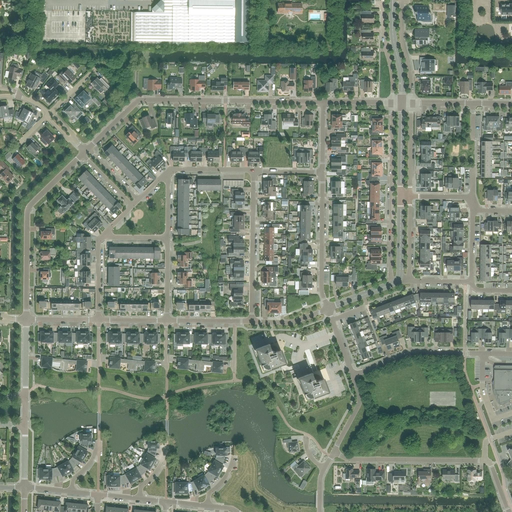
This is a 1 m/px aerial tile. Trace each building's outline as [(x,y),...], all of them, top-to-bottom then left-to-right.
[(247,43),(247,0),(163,0),(164,1),(162,1),(157,5),(152,10),(152,13),(136,12),(136,41),(172,42),(234,43),(234,42),(235,42),(235,43),(247,43)] [(301,14),(301,4),(278,3),(278,13),(301,14)] [(511,14),(511,3),(510,4),(510,5),(501,5),(501,7),(500,7),(500,12),(501,12),(501,15),(511,14)] [(430,12),(429,12),(429,6),(415,6),(415,13),(415,14),(416,14),(416,15),(417,15),(417,21),(424,21),(424,22),(431,22),(431,20),(432,20),(433,20),(433,16),(432,16),(431,16),(431,13),(430,12)] [(362,23),(374,23),(374,15),(371,15),(371,12),(361,12),(361,15),(362,15),(362,23)] [(371,34),(371,30),(361,30),(361,34),(363,34),(363,41),(374,41),(374,34),(371,34)] [(429,30),(415,30),(415,40),(413,40),(413,44),(428,45),(428,38),(429,38),(429,30)] [(269,35),(257,35),(256,45),(269,46),(269,35)] [(371,53),(371,49),(361,49),(361,53),(363,53),(363,60),(373,60),(374,53),(371,53)] [(435,71),(435,64),(436,64),(436,60),(430,60),(430,58),(420,58),(420,66),(422,66),(422,71),(420,71),(420,74),(432,74),(432,71),(435,71)] [(18,69),(17,69),(18,65),(11,64),(10,67),(8,78),(15,80),(16,76),(21,77),(22,71),(17,70),(18,69)] [(62,72),(57,76),(64,83),(66,81),(69,84),(75,78),(67,70),(64,74),(62,72)] [(39,81),(43,83),(48,76),(43,73),(39,78),(31,74),(27,82),(28,82),(26,86),(33,89),(35,86),(36,87),(39,81)] [(358,87),(358,74),(353,74),(353,77),(349,77),(349,82),(343,82),(343,92),(350,92),(350,91),(354,91),(354,87),(358,87)] [(272,83),(272,76),(266,76),(265,81),(260,81),(258,84),(258,91),(268,91),(268,83),(272,83)] [(303,81),(303,92),(311,92),(311,88),(311,86),(315,87),(315,77),(310,77),(310,81),(303,81)] [(96,78),(92,83),(96,87),(94,88),(97,91),(101,88),(105,92),(110,87),(101,78),(99,80),(96,78)] [(167,89),(167,90),(170,90),(170,89),(174,89),(174,87),(177,87),(177,88),(181,88),(181,79),(177,79),(177,78),(170,78),(170,84),(167,84),(167,89)] [(223,85),(226,85),(227,78),(221,78),(221,83),(212,83),(212,91),(216,91),(216,90),(223,90),(223,85)] [(50,89),(42,96),(49,103),(54,98),(55,98),(59,94),(54,89),(58,85),(52,79),(46,85),(50,89)] [(336,90),(336,85),(336,79),(330,79),(330,83),(326,83),(326,92),(333,92),(333,90),(336,90)] [(143,89),(147,89),(147,90),(157,90),(157,89),(161,89),(161,81),(157,81),(157,80),(147,80),(147,83),(143,83),(143,89)] [(190,91),(198,91),(198,88),(205,88),(205,81),(199,81),(199,80),(190,80),(190,85),(190,91)] [(364,93),(372,93),(372,82),(365,82),(365,80),(361,80),(361,90),(364,90),(364,93)] [(468,82),(459,82),(459,86),(461,87),(461,94),(468,94),(468,91),(472,91),(472,80),(468,80),(468,82)] [(242,89),(248,89),(248,81),(234,81),(234,89),(237,89),(237,91),(242,91),(242,89)] [(430,93),(431,81),(420,81),(420,89),(422,89),(422,93),(430,93)] [(288,90),(294,90),(294,83),(288,83),(288,82),(281,82),(281,87),(282,87),(282,92),(288,92),(288,90)] [(511,89),(511,82),(506,82),(506,87),(499,86),(499,94),(511,94),(511,89)] [(486,83),(479,83),(479,93),(480,93),(481,94),(481,95),(482,95),(483,95),(483,94),(484,93),(486,93),(486,90),(493,90),(493,84),(486,84),(486,83)] [(83,91),(74,100),(82,108),(84,105),(84,104),(85,103),(86,104),(87,104),(89,102),(89,101),(88,100),(90,98),(83,91)] [(1,107),(3,119),(12,118),(13,111),(8,112),(7,106),(1,107)] [(66,108),(62,111),(66,115),(67,114),(70,117),(73,114),(75,117),(81,112),(77,108),(74,110),(70,106),(67,109),(66,108)] [(23,122),(29,111),(24,109),(21,114),(16,112),(15,118),(23,122)] [(29,111),(23,122),(31,126),(36,122),(31,119),(34,114),(29,111)] [(166,119),(166,124),(167,124),(171,124),(171,127),(177,127),(178,118),(174,118),(174,114),(167,114),(167,119),(166,119)] [(193,119),(193,114),(185,114),(185,119),(186,119),(186,124),(190,124),(190,128),(196,128),(197,119),(193,119)] [(203,114),(202,123),(207,123),(207,127),(213,127),(213,123),(215,123),(219,123),(219,115),(215,115),(211,115),(211,114),(203,114)] [(231,118),(231,121),(232,121),(232,124),(242,124),(242,126),(249,126),(249,119),(245,119),(245,114),(240,114),(237,114),(232,114),(232,117),(231,117),(231,118)] [(272,121),(272,115),(264,115),(264,117),(261,117),(261,125),(269,125),(269,130),(275,130),(275,121),(272,121)] [(297,126),(298,120),(294,120),(294,115),(283,115),(283,123),(294,123),(294,126),(297,126)] [(305,126),(312,126),(312,115),(305,115),(305,118),(301,118),(301,127),(305,127),(305,126)] [(143,129),(146,128),(150,126),(151,129),(157,127),(154,118),(150,120),(149,116),(142,118),(143,119),(139,120),(143,129)] [(377,119),(377,116),(370,116),(370,121),(373,121),(373,125),(383,126),(383,119),(377,119)] [(431,117),(431,127),(440,127),(440,116),(437,116),(437,117),(431,117)] [(431,127),(431,117),(425,117),(425,120),(422,120),(422,130),(425,130),(425,127),(431,127)] [(453,128),(453,117),(447,117),(447,123),(444,123),(444,132),(450,132),(450,128),(453,128)] [(453,117),(453,128),(456,128),(456,132),(463,132),(463,123),(459,123),(459,117),(453,117)] [(493,130),(493,127),(493,117),(487,117),(487,123),(484,123),(484,130),(493,130)] [(493,117),(493,127),(497,127),(497,131),(502,131),(503,124),(499,124),(499,117),(493,117)] [(342,125),(342,122),(332,122),(332,128),(339,128),(339,131),(346,131),(346,126),(342,125)] [(137,138),(141,134),(132,125),(128,129),(129,130),(127,132),(128,133),(125,136),(128,138),(127,139),(130,142),(130,141),(134,145),(137,141),(135,138),(136,137),(137,138)] [(383,132),(383,126),(373,125),(373,130),(370,130),(370,135),(377,135),(377,132),(383,132)] [(50,133),(47,130),(44,132),(45,133),(44,134),(43,133),(41,135),(42,136),(41,136),(43,138),(40,140),(45,146),(48,143),(48,144),(54,138),(49,134),(50,133)] [(346,140),(346,135),(339,135),(339,138),(332,138),(332,144),(341,144),(341,140),(346,140)] [(371,148),(373,148),(383,148),(383,141),(377,141),(377,138),(371,138),(371,148)] [(421,148),(431,149),(431,145),(434,145),(434,143),(438,143),(438,139),(428,139),(428,142),(422,142),(421,148)] [(32,143),(27,147),(29,149),(28,150),(28,151),(30,152),(31,152),(32,152),(34,154),(38,149),(39,150),(41,148),(37,144),(35,146),(32,143)] [(341,147),(341,144),(332,144),(332,150),(338,150),(338,153),(346,153),(346,147),(341,147)] [(108,156),(115,149),(111,146),(104,153),(108,156)] [(178,162),(178,151),(173,151),(173,147),(170,147),(170,154),(173,154),(173,161),(175,161),(175,162),(178,162)] [(196,162),(196,151),(193,151),(193,147),(187,147),(187,148),(187,154),(190,154),(190,161),(192,161),(192,162),(196,162)] [(213,151),(213,162),(216,162),(216,161),(218,161),(219,154),(222,155),(222,147),(219,147),(218,151),(213,151)] [(236,162),(236,152),(233,152),(233,148),(231,148),(231,147),(227,147),(227,155),(230,155),(230,162),(232,162),(236,162)] [(245,155),(245,148),(245,147),(239,147),(239,152),(236,152),(236,162),(239,162),(241,162),(242,155),(245,155)] [(187,154),(187,148),(184,148),(184,151),(178,151),(178,162),(182,162),(182,161),(184,161),(184,154),(187,154)] [(196,151),(196,162),(199,162),(199,161),(201,161),(201,154),(204,154),(204,148),(201,148),(199,148),(199,151),(196,151)] [(213,162),(213,151),(208,151),(208,148),(204,148),(204,154),(207,154),(207,161),(209,161),(209,162),(213,162)] [(253,162),(253,152),(248,152),(248,148),(245,148),(245,155),(248,155),(248,162),(249,162),(253,162)] [(262,148),(259,148),(256,148),(256,152),(253,152),(253,162),(257,162),(259,162),(259,156),(262,156),(262,148)] [(382,154),(383,148),(373,148),(372,152),(369,152),(369,157),(377,157),(377,154),(382,154)] [(111,159),(118,152),(115,149),(108,156),(111,159)] [(303,163),(303,153),(299,153),(300,149),(294,149),(294,156),(297,156),(297,163),(303,163)] [(154,159),(161,167),(164,165),(163,164),(165,163),(160,158),(162,156),(157,150),(155,153),(154,155),(156,157),(154,159)] [(313,156),(313,150),(307,150),(307,153),(303,153),(303,163),(310,163),(310,156),(313,156)] [(17,155),(16,156),(13,154),(11,155),(9,152),(4,157),(6,160),(9,158),(12,161),(13,160),(20,167),(21,166),(22,166),(24,164),(23,164),(25,162),(17,155)] [(114,163),(121,156),(118,152),(111,159),(114,163)] [(117,166),(124,159),(121,156),(114,163),(117,166)] [(332,166),(342,166),(342,162),(346,162),(346,156),(337,156),(337,159),(332,159),(332,166)] [(120,169),(127,162),(124,159),(117,166),(120,169)] [(161,167),(154,159),(152,162),(149,159),(145,163),(150,168),(152,166),(157,170),(158,169),(159,170),(161,167)] [(382,170),(382,163),(377,163),(377,160),(369,160),(369,165),(372,165),(372,170),(382,170)] [(431,164),(431,161),(421,160),(421,167),(428,167),(428,170),(435,170),(435,164),(431,164)] [(1,161),(0,161),(0,171),(2,173),(0,174),(5,180),(4,180),(7,183),(8,183),(11,180),(10,180),(13,177),(8,171),(9,170),(9,169),(1,161)] [(123,172),(131,165),(127,162),(120,169),(123,172)] [(126,175),(134,168),(131,165),(123,172),(126,175)] [(341,170),(342,166),(332,166),(332,172),(337,172),(337,175),(346,175),(346,170),(341,170)] [(130,179),(137,172),(134,168),(126,175),(130,179)] [(382,176),(382,170),(372,170),(372,174),(369,174),(369,181),(373,181),(377,181),(377,176),(382,176)] [(82,181),(89,174),(86,171),(78,178),(82,181)] [(434,177),(434,171),(428,171),(428,174),(421,174),(421,181),(431,181),(431,177),(434,177)] [(133,182),(140,175),(137,172),(130,179),(133,182)] [(85,185),(92,178),(89,174),(82,181),(85,185)] [(136,185),(143,178),(140,175),(133,182),(136,185)] [(88,188),(95,181),(92,178),(85,185),(88,188)] [(143,178),(136,185),(139,188),(146,181),(143,178)] [(276,184),(276,178),(269,178),(269,181),(263,181),(263,187),(272,187),(272,184),(276,184)] [(303,187),(313,188),(313,181),(307,181),(307,178),(299,178),(299,181),(303,181),(303,187)] [(453,188),(454,178),(445,178),(445,186),(448,187),(448,188),(453,188)] [(454,178),(453,188),(459,189),(459,187),(462,187),(462,180),(459,180),(459,178),(454,178)] [(343,182),(343,179),(337,179),(337,182),(332,182),(332,188),(341,188),(341,182),(343,182)] [(197,190),(220,190),(220,180),(197,180),(197,181),(197,185),(197,188),(197,190)] [(91,191),(98,184),(95,181),(88,188),(91,191)] [(373,181),(369,181),(366,181),(366,184),(367,184),(367,186),(371,186),(371,190),(380,190),(380,184),(373,184),(373,181)] [(94,194),(102,187),(98,184),(91,191),(94,194)] [(98,197),(105,190),(102,187),(94,194),(98,197)] [(264,196),(276,196),(276,187),(272,187),(263,187),(263,193),(264,193),(264,196)] [(313,194),(313,188),(303,187),(303,194),(301,194),(301,197),(307,197),(307,194),(313,194)] [(341,194),(341,188),(332,188),(332,194),(337,194),(337,197),(343,197),(343,194),(341,194)] [(234,198),(244,198),(244,192),(238,192),(238,189),(231,189),(231,195),(234,195),(234,198)] [(101,201),(108,194),(105,190),(98,197),(101,201)] [(493,201),(493,190),(488,190),(488,192),(485,192),(485,199),(488,199),(488,201),(493,201)] [(493,190),(493,201),(498,201),(498,199),(501,199),(501,192),(498,192),(498,190),(493,190)] [(69,208),(69,207),(79,198),(73,193),(68,197),(69,198),(66,201),(62,196),(60,197),(59,197),(58,198),(58,199),(57,199),(57,200),(57,201),(57,202),(58,202),(58,203),(59,203),(59,204),(60,204),(62,205),(59,208),(59,209),(57,211),(61,214),(63,212),(63,213),(66,211),(67,211),(67,210),(68,210),(68,209),(69,209),(69,208)] [(104,204),(111,197),(108,194),(101,201),(104,204)] [(107,207),(114,200),(111,197),(104,204),(107,207)] [(244,204),(244,198),(234,198),(234,202),(231,202),(231,208),(241,208),(241,204),(244,204)] [(110,210),(117,203),(114,200),(107,207),(110,210)] [(82,206),(78,201),(74,205),(78,210),(82,206)] [(343,205),(345,205),(345,201),(339,201),(339,204),(334,204),(334,211),(343,211),(343,205)] [(262,211),(273,211),(273,208),(275,208),(275,202),(266,202),(266,205),(262,205),(262,211)] [(310,206),(305,206),(305,203),(299,202),(299,206),(301,206),(301,212),(310,212),(310,206)] [(110,210),(108,212),(112,215),(113,214),(121,207),(117,203),(110,210)] [(273,215),(273,211),(262,211),(262,217),(269,217),(269,220),(275,220),(275,215),(273,215)] [(93,215),(89,219),(91,221),(98,229),(101,226),(100,226),(102,224),(97,219),(99,217),(95,212),(93,215)] [(232,222),(244,222),(244,216),(238,216),(238,212),(230,212),(230,216),(233,216),(233,219),(232,219),(232,222)] [(434,213),(431,213),(421,213),(421,219),(427,219),(427,222),(433,222),(433,217),(434,217),(434,213)] [(460,218),(460,213),(450,213),(450,221),(458,221),(458,218),(460,218)] [(379,214),(370,214),(367,214),(367,215),(367,218),(366,218),(367,218),(367,220),(366,220),(365,223),(373,223),(373,221),(379,221),(379,214)] [(98,229),(91,221),(89,219),(82,225),(87,229),(89,227),(94,232),(95,231),(96,231),(98,229)] [(493,232),(493,221),(488,221),(488,223),(485,223),(485,231),(493,232)] [(493,221),(493,232),(498,232),(498,230),(501,230),(501,223),(498,223),(498,221),(493,221)] [(244,229),(244,222),(232,222),(232,226),(233,226),(233,229),(230,229),(230,232),(239,232),(239,229),(244,229)] [(454,231),(464,231),(464,225),(457,225),(457,222),(450,222),(450,228),(454,228),(454,231)] [(264,233),(274,233),(274,228),(279,228),(279,225),(272,225),(272,228),(265,228),(264,233)] [(376,228),(376,225),(369,225),(369,230),(372,230),(372,235),(382,235),(382,228),(376,228)] [(40,235),(40,237),(41,238),(41,239),(51,239),(51,235),(54,235),(54,229),(48,228),(48,232),(41,232),(41,235),(40,235)] [(421,237),(430,237),(430,234),(433,234),(433,228),(427,228),(427,231),(421,231),(421,237)] [(343,238),(343,232),(334,232),(334,238),(339,238),(339,241),(345,241),(345,238),(343,238)] [(310,240),(310,233),(300,233),(300,236),(298,236),(298,242),(299,242),(304,243),(304,239),(310,240)] [(90,239),(90,237),(85,237),(85,234),(77,234),(77,243),(80,243),(91,243),(91,239),(90,239)] [(382,235),(372,235),(368,235),(368,239),(369,239),(368,244),(376,244),(376,241),(382,241),(382,235)] [(233,246),(243,246),(243,240),(239,240),(239,236),(228,236),(228,243),(233,243),(233,246)] [(299,246),(299,249),(299,252),(302,252),(302,255),(312,256),(312,249),(307,249),(307,246),(307,243),(306,243),(304,243),(299,242),(299,246)] [(91,246),(91,243),(80,243),(80,248),(77,248),(77,251),(83,251),(83,248),(90,248),(90,246),(91,246)] [(464,249),(464,243),(454,243),(454,246),(450,246),(450,252),(457,252),(457,249),(464,249)] [(343,253),(343,247),(344,247),(344,244),(336,244),(336,247),(331,247),(331,253),(343,253)] [(243,253),(243,246),(233,246),(233,250),(228,250),(228,256),(239,256),(239,253),(243,253)] [(381,257),(381,250),(376,250),(376,247),(367,247),(367,250),(368,250),(368,253),(371,253),(371,257),(381,257)] [(40,253),(40,255),(40,256),(41,256),(41,260),(50,260),(50,256),(56,256),(56,249),(49,248),(49,252),(41,252),(40,252),(40,253)] [(83,254),(83,251),(77,251),(77,257),(80,257),(80,260),(91,260),(91,256),(90,256),(90,254),(83,254)] [(177,261),(188,261),(188,258),(192,259),(192,252),(184,252),(184,255),(178,255),(177,261)] [(344,253),(343,253),(331,253),(331,259),(336,259),(336,262),(342,262),(342,259),(344,257),(344,253)] [(312,262),(312,256),(302,255),(302,259),(300,259),(300,266),(306,267),(306,262),(312,262)] [(273,258),(273,256),(264,256),(264,261),(272,261),(272,264),(278,264),(278,258),(273,258)] [(381,264),(381,257),(371,257),(371,261),(368,261),(368,264),(367,264),(367,267),(366,267),(366,270),(376,270),(376,264),(381,264)] [(454,271),(454,261),(450,261),(450,258),(444,258),(444,264),(447,264),(447,271),(454,271)] [(454,261),(454,271),(460,271),(460,264),(463,264),(463,258),(457,258),(457,261),(454,261)] [(91,264),(91,260),(80,260),(80,265),(77,265),(77,268),(83,269),(83,265),(90,266),(90,264),(91,264)] [(230,270),(243,270),(243,261),(230,260),(230,267),(230,270)] [(188,264),(188,261),(177,261),(177,267),(184,267),(184,270),(190,270),(190,264),(188,264)] [(434,270),(434,261),(433,261),(420,261),(420,267),(427,267),(427,270),(434,270)] [(83,272),(83,269),(77,268),(77,272),(80,272),(80,277),(90,277),(91,274),(90,274),(90,272),(83,272)] [(262,272),(262,277),(271,277),(271,276),(275,276),(275,272),(277,272),(277,268),(266,268),(266,272),(262,272)] [(41,272),(40,279),(48,280),(48,277),(49,277),(51,276),(51,273),(50,272),(50,269),(43,269),(43,272),(41,272)] [(149,279),(159,279),(159,273),(153,273),(153,270),(145,270),(145,273),(149,273),(149,279)] [(192,270),(190,270),(184,270),(184,273),(177,273),(177,278),(188,278),(188,273),(191,273),(192,270)] [(243,280),(243,270),(230,270),(230,274),(230,280),(243,280)] [(312,282),(312,275),(306,275),(306,272),(300,272),(300,278),(302,278),(302,281),(312,282)] [(343,277),(343,275),(334,275),(334,281),(337,281),(337,286),(343,287),(343,277)] [(352,281),(352,275),(349,275),(349,277),(343,277),(343,287),(349,287),(349,281),(352,281)] [(90,281),(90,277),(80,277),(77,277),(77,283),(76,283),(76,286),(83,286),(83,283),(90,283),(90,281)] [(271,283),(271,277),(262,277),(262,283),(269,283),(269,286),(276,286),(276,283),(271,283)] [(188,281),(188,278),(177,278),(177,284),(184,284),(184,287),(191,287),(191,281),(188,281)] [(159,284),(159,279),(149,279),(149,281),(145,281),(145,287),(152,287),(152,284),(159,284)] [(312,288),(312,282),(302,281),(302,288),(300,288),(300,291),(306,291),(306,288),(312,288)] [(232,296),(233,296),(242,296),(242,291),(243,291),(243,287),(230,287),(230,291),(232,291),(232,296)] [(426,302),(426,293),(420,293),(420,294),(417,294),(418,300),(420,300),(420,302),(426,302)] [(416,301),(418,300),(417,294),(415,295),(413,295),(413,294),(407,296),(411,305),(416,303),(416,301)] [(242,302),(242,296),(233,296),(233,302),(229,302),(229,306),(243,306),(243,302),(242,302)] [(405,307),(411,305),(407,296),(402,298),(405,307)] [(89,307),(91,307),(91,298),(86,298),(86,300),(82,300),(82,304),(82,310),(85,310),(85,309),(89,309),(89,307)] [(400,309),(405,307),(402,298),(397,300),(400,309)] [(274,312),(274,303),(268,303),(268,299),(264,299),(264,306),(267,306),(267,312),(274,312)] [(274,303),(274,312),(280,312),(280,306),(283,306),(283,299),(280,299),(280,303),(274,303)] [(48,302),(48,300),(44,300),(40,300),(40,302),(40,307),(41,307),(41,308),(45,308),(45,310),(48,310),(48,302)] [(395,311),(400,309),(397,300),(391,302),(395,311)] [(494,304),(494,300),(488,300),(488,309),(494,309),(494,310),(497,310),(497,304),(494,304)] [(57,310),(57,301),(51,301),(51,302),(48,302),(48,310),(57,310)] [(82,304),(79,304),(79,301),(73,301),(73,310),(82,310),(82,304)] [(117,311),(117,302),(113,302),(113,301),(108,301),(108,302),(108,307),(110,307),(110,309),(114,309),(114,311),(117,311)] [(150,311),(151,301),(150,301),(150,303),(148,303),(148,302),(142,302),(142,311),(150,311)] [(151,301),(150,311),(154,311),(154,310),(158,310),(158,308),(159,308),(159,303),(159,301),(155,301),(151,301)] [(185,311),(185,301),(181,301),(181,302),(177,302),(177,303),(177,308),(178,308),(178,310),(182,310),(182,311),(185,311)] [(194,312),(194,302),(188,302),(188,303),(186,303),(186,301),(185,301),(185,311),(194,312)] [(506,309),(506,301),(500,301),(500,304),(497,304),(497,310),(500,310),(500,309),(506,309)] [(125,311),(125,302),(120,302),(120,304),(117,304),(117,302),(117,311),(125,311)] [(205,302),(205,312),(215,312),(214,305),(211,305),(211,303),(205,302)] [(389,313),(395,311),(391,302),(386,304),(389,313)] [(384,315),(389,313),(386,304),(381,306),(384,315)] [(379,317),(384,315),(381,306),(375,308),(379,317)] [(373,319),(379,317),(375,308),(370,310),(373,319)] [(457,317),(457,309),(457,308),(454,308),(454,314),(449,314),(449,316),(457,317)] [(350,330),(358,327),(356,322),(348,325),(350,330)] [(352,335),(360,332),(358,327),(350,330),(352,335)] [(414,328),(414,327),(408,327),(408,337),(411,337),(411,342),(418,342),(418,328),(414,328)] [(418,328),(418,342),(424,342),(424,337),(428,337),(428,328),(422,328),(418,328)] [(444,342),(444,329),(435,329),(435,342),(444,342)] [(444,329),(444,342),(453,342),(453,329),(444,329)] [(482,338),(482,329),(472,329),(471,330),(471,333),(472,333),(472,342),(478,342),(478,338),(482,338)] [(482,329),(482,338),(485,338),(485,342),(492,342),(492,333),(488,333),(488,329),(482,329)] [(509,338),(509,329),(503,329),(503,333),(499,333),(499,343),(506,343),(506,338),(509,338)] [(391,338),(394,348),(400,346),(398,339),(402,338),(399,330),(392,333),(393,337),(391,338)] [(47,344),(47,331),(44,331),(44,332),(41,332),(41,335),(38,335),(38,341),(41,341),(41,342),(47,342),(47,344)] [(56,342),(56,335),(53,335),(53,332),(50,332),(50,331),(47,331),(47,344),(51,344),(51,342),(53,342),(56,342)] [(65,342),(65,331),(62,331),(62,332),(59,332),(59,335),(56,335),(56,342),(59,342),(65,342)] [(74,342),(74,335),(71,335),(71,332),(68,332),(68,331),(65,331),(65,342),(71,342),(74,342)] [(83,344),(83,331),(80,331),(80,332),(77,332),(77,335),(74,335),(74,342),(77,342),(78,342),(78,344),(83,344)] [(83,331),(83,344),(87,344),(87,342),(89,342),(92,342),(92,335),(89,335),(89,332),(86,332),(86,331),(83,331)] [(115,345),(115,332),(112,332),(112,333),(109,333),(109,335),(106,335),(106,342),(109,342),(109,343),(110,343),(110,345),(115,345)] [(124,342),(124,336),(121,336),(121,333),(118,333),(118,332),(115,332),(115,345),(115,343),(121,343),(121,342),(124,342)] [(133,345),(133,332),(130,332),(130,333),(127,333),(127,336),(124,336),(124,342),(127,342),(127,343),(133,343),(133,345)] [(142,342),(142,336),(139,336),(139,333),(136,333),(136,332),(133,332),(133,345),(137,345),(137,343),(139,343),(139,342),(142,342)] [(151,345),(151,332),(148,332),(148,333),(145,333),(145,336),(142,336),(142,342),(145,343),(146,343),(146,345),(151,345)] [(151,345),(155,345),(155,343),(157,343),(160,343),(160,336),(157,336),(157,333),(154,333),(154,332),(151,332),(151,345)] [(177,336),(174,336),(174,346),(183,346),(183,343),(183,332),(180,332),(180,333),(177,333),(177,336)] [(192,343),(192,336),(189,336),(189,333),(186,333),(186,332),(183,332),(183,343),(189,344),(189,343),(192,343)] [(201,344),(201,333),(198,332),(198,334),(195,334),(195,336),(192,336),(192,343),(195,343),(195,344),(201,344)] [(354,340),(362,337),(360,332),(352,335),(354,340)] [(210,343),(210,337),(207,336),(207,334),(204,334),(204,333),(201,333),(201,344),(207,344),(207,343),(210,343)] [(219,346),(219,333),(216,333),(216,334),(213,334),(213,337),(210,337),(210,343),(213,343),(213,344),(214,344),(214,346),(219,346)] [(219,333),(219,346),(219,344),(224,344),(224,347),(228,347),(228,337),(225,337),(225,334),(222,334),(222,333),(219,333)] [(394,348),(391,338),(388,339),(386,335),(379,338),(382,345),(386,344),(388,350),(394,348)] [(356,345),(364,342),(362,337),(354,340),(356,345)] [(357,350),(365,347),(368,346),(366,341),(364,342),(356,345),(357,350)] [(269,344),(255,349),(263,371),(285,363),(280,350),(276,351),(275,350),(271,351),(269,344)] [(359,355),(367,352),(365,347),(357,350),(359,355)] [(359,355),(361,360),(372,357),(370,352),(367,352),(359,355)] [(63,371),(65,360),(42,357),(41,367),(47,367),(47,368),(50,368),(51,368),(51,362),(60,363),(60,369),(61,369),(61,371),(63,371)] [(131,372),(133,360),(110,358),(109,367),(115,368),(115,369),(118,369),(118,368),(119,368),(119,363),(128,364),(128,369),(129,369),(129,372),(131,372)] [(199,373),(201,361),(178,359),(177,368),(183,369),(186,370),(186,369),(187,369),(187,364),(196,364),(196,370),(197,370),(197,373),(199,373)] [(77,365),(76,370),(77,370),(77,371),(80,371),(86,371),(87,362),(65,360),(63,371),(66,372),(66,369),(67,369),(68,364),(77,365)] [(145,365),(144,371),(145,371),(145,372),(148,372),(148,371),(154,372),(155,363),(133,360),(131,372),(134,372),(134,370),(135,370),(136,365),(145,365)] [(213,366),(212,372),(213,372),(216,373),(216,372),(222,373),(223,363),(201,361),(199,373),(202,373),(202,371),(203,371),(204,365),(213,366)] [(511,365),(495,366),(495,383),(495,390),(496,390),(496,395),(498,395),(498,399),(499,399),(499,404),(511,398),(511,365)] [(314,380),(311,373),(298,378),(306,400),(328,392),(323,378),(318,380),(318,379),(314,380)] [(79,435),(79,443),(80,443),(86,445),(87,440),(90,441),(90,438),(91,438),(91,435),(91,433),(86,433),(83,433),(83,434),(80,434),(80,435),(79,435)] [(298,444),(295,442),(292,442),(291,439),(283,440),(283,444),(287,443),(288,449),(292,452),(294,454),(295,452),(299,452),(298,444)] [(149,448),(148,450),(154,452),(155,448),(158,448),(158,445),(159,445),(159,442),(158,442),(154,442),(154,440),(151,440),(151,441),(148,441),(148,442),(146,442),(146,446),(148,447),(148,448),(149,448)] [(76,452),(85,457),(87,455),(86,454),(87,452),(85,450),(86,446),(80,444),(79,447),(76,452)] [(223,455),(226,455),(226,452),(230,452),(230,448),(226,448),(226,449),(222,449),(222,448),(218,448),(218,449),(216,449),(216,450),(215,450),(215,453),(216,454),(216,455),(217,455),(216,457),(222,459),(223,455)] [(143,459),(153,465),(155,462),(154,461),(155,459),(153,457),(154,453),(148,451),(147,454),(146,454),(143,459)] [(83,460),(85,457),(76,452),(73,457),(71,459),(76,464),(79,460),(81,462),(82,460),(83,460)] [(151,467),(153,465),(143,459),(140,464),(141,464),(139,466),(143,471),(147,468),(149,469),(150,467),(151,467)] [(210,465),(221,472),(223,469),(222,468),(223,466),(221,465),(222,460),(216,459),(215,461),(214,461),(211,466),(210,465)] [(62,463),(68,474),(71,472),(71,471),(73,470),(71,468),(75,465),(70,460),(68,462),(68,461),(67,462),(66,460),(62,463),(62,462),(62,463)] [(65,476),(68,474),(62,463),(63,464),(58,467),(58,468),(55,468),(57,475),(61,473),(63,476),(65,475),(65,476)] [(296,463),(292,468),(294,470),(300,477),(305,473),(307,473),(307,471),(310,468),(305,463),(302,463),(298,466),(296,463)] [(219,475),(221,472),(210,465),(209,465),(210,465),(207,469),(209,470),(208,471),(209,471),(207,473),(211,478),(215,475),(217,476),(218,474),(219,475)] [(130,470),(136,481),(139,480),(138,479),(141,477),(139,475),(143,472),(138,467),(136,469),(135,469),(134,467),(130,470)] [(45,480),(45,469),(40,469),(36,469),(36,476),(39,476),(39,479),(42,479),(42,480),(45,480)] [(45,469),(45,480),(49,480),(49,479),(51,479),(51,476),(56,475),(54,469),(51,469),(45,469)] [(343,479),(346,479),(353,479),(353,478),(359,478),(359,471),(353,471),(353,469),(346,469),(346,473),(346,474),(343,474),(343,479)] [(374,485),(374,481),(375,481),(375,480),(384,480),(384,472),(376,472),(376,469),(367,469),(367,478),(366,478),(366,485),(374,485)] [(133,483),(136,481),(130,470),(129,470),(130,470),(126,472),(127,474),(125,474),(126,475),(123,476),(125,482),(129,481),(130,483),(133,482),(133,483)] [(406,470),(401,470),(401,472),(395,472),(395,474),(389,473),(389,482),(394,482),(394,480),(405,480),(405,476),(406,476),(406,470)] [(431,481),(431,470),(424,470),(424,472),(419,472),(419,483),(427,483),(427,481),(431,481)] [(455,470),(443,470),(443,479),(455,479),(455,482),(458,482),(458,475),(455,475),(455,470)] [(475,480),(482,480),(482,473),(476,473),(476,470),(468,470),(468,481),(475,481),(475,480)] [(199,479),(204,488),(207,487),(206,486),(209,484),(207,482),(210,479),(206,474),(204,476),(199,479)] [(113,487),(113,476),(107,476),(104,476),(104,483),(107,483),(107,486),(110,486),(110,487),(113,487)] [(113,476),(113,487),(116,487),(116,486),(119,486),(119,483),(123,482),(122,476),(119,476),(113,476)] [(201,490),(204,488),(199,479),(193,481),(194,482),(191,483),(193,489),(197,488),(198,490),(201,489),(201,490)] [(187,483),(186,483),(186,481),(181,481),(181,483),(181,494),(184,494),(184,493),(187,493),(187,490),(191,489),(190,483),(187,484),(187,483)] [(181,494),(181,483),(175,483),(175,484),(172,483),(172,490),(175,490),(175,493),(178,493),(178,494),(181,494)] [(62,511),(63,507),(60,506),(60,502),(55,501),(54,511),(59,511),(58,511),(62,511)] [(66,511),(70,511),(72,503),(66,503),(66,507),(63,507),(62,511),(65,511),(66,511)]
